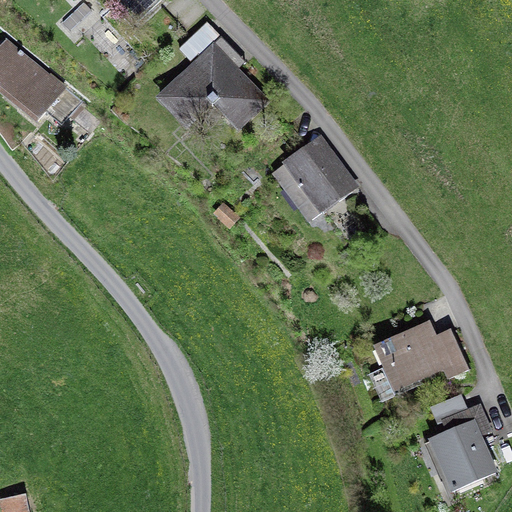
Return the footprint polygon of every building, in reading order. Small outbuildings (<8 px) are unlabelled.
[(159,0),(74,0),(76,1),(76,0),(127,0),(145,16),(159,0)] [(195,65),(219,40),(204,27),(181,52),(195,65)] [(69,93),(9,39),(0,48),(0,90),(39,126),(69,93)] [(239,59),(219,40),(195,65),(165,95),(222,150),(269,101),(233,66),(239,59)] [(364,189),(324,138),(277,175),(317,225),(364,189)] [(449,320),(376,348),(397,402),(469,374),(449,320)] [(502,479),(475,424),(427,447),(454,502),(502,479)] [(43,511),(36,478),(0,486),(0,489),(4,511),(43,511)]
